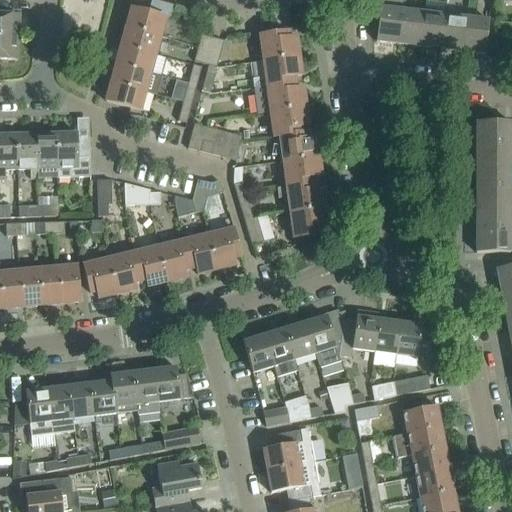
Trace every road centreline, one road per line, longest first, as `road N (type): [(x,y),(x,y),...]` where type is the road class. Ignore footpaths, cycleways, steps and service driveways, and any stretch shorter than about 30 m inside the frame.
road 1 (residential): [(507,511),(461,312),(437,283),(372,258)]
road 2 (residential): [(0,350),(122,340),(202,319)]
road 3 (residential): [(247,511),(202,319)]
road 4 (residential): [(372,258),(347,76)]
road 5 (residential): [(202,319),(372,258)]
road 6 (residential): [(511,89),(347,76)]
road 7 (residential): [(0,95),(37,93),(47,0)]
